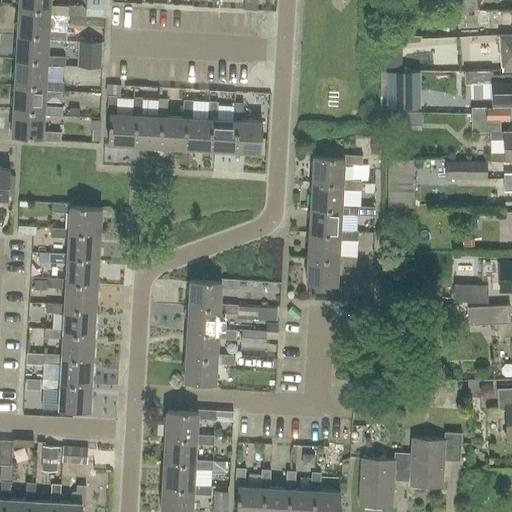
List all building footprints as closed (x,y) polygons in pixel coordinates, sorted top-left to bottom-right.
[(20,0),(20,9),(51,11),(51,15),(69,16),(69,7),(51,6),(51,0),(20,0)] [(255,0),(246,0),(246,9),(258,10),(258,0),(255,0)] [(457,0),(458,11),(478,10),(477,0),(457,0)] [(51,11),(20,9),(18,34),(49,36),(49,40),(67,41),(68,32),(50,31),(51,15),(51,11)] [(18,34),(17,59),(48,61),(48,64),(65,65),(66,56),(48,55),(49,40),(49,36),(18,34)] [(511,35),(501,36),(504,71),(511,70),(511,35)] [(103,42),(79,42),(78,66),(102,67),(103,42)] [(17,59),(15,85),(47,86),(46,90),(64,91),(65,82),(47,81),(48,64),(48,61),(17,59)] [(511,74),(492,75),(492,71),(474,71),(474,81),(494,80),(494,103),(511,102),(511,74)] [(47,86),(15,85),(14,110),(45,112),(45,115),(63,116),(63,107),(45,106),(46,90),(47,86)] [(109,144),(135,145),(137,115),(132,115),(116,114),(117,96),(108,96),(107,114),(111,114),(109,144)] [(137,115),(135,145),(160,147),(162,117),(158,116),(142,115),(143,98),(133,97),(132,115),(137,115)] [(187,118),(183,118),(167,117),(168,99),(159,99),(158,116),(162,117),(160,147),(185,148),(187,118)] [(187,118),(185,148),(210,150),(212,119),(208,119),(192,118),(193,101),(184,100),(183,118),(187,118)] [(210,150),(235,151),(237,120),(233,121),(217,120),(218,102),(209,101),(208,119),(212,119),(210,150)] [(234,103),(233,121),(237,120),(235,151),(261,153),(263,122),(243,120),(244,103),(234,103)] [(45,112),(14,110),(12,135),(42,137),(42,140),(61,141),(62,132),(44,131),(45,115),(45,112)] [(511,131),(503,132),(503,120),(474,119),(474,131),(498,132),(498,161),(511,160),(511,131)] [(379,154),(380,145),(372,144),(372,154),(379,154)] [(343,183),(343,180),(344,164),(362,165),(362,155),(344,154),(344,157),(315,156),(313,181),(343,183)] [(488,179),(488,161),(439,162),(439,177),(447,177),(447,180),(488,179)] [(10,169),(0,168),(0,199),(8,200),(10,169)] [(343,183),(313,181),(312,206),(342,208),(342,205),(343,189),(360,190),(361,181),(343,180),(343,183)] [(413,207),(413,187),(388,187),(388,207),(413,207)] [(69,212),(68,228),(68,232),(101,234),(102,208),(71,206),(71,203),(53,202),(52,211),(69,212)] [(312,206),(310,232),(341,233),(341,230),(342,214),(359,215),(360,206),(342,205),(342,208),(312,206)] [(466,217),(465,228),(472,228),(477,224),(477,217),(466,217)] [(68,232),(68,228),(52,227),(51,236),(68,237),(67,253),(67,257),(99,259),(101,234),(68,232)] [(310,232),(309,257),(339,258),(339,255),(340,239),(358,240),(358,231),(341,230),(341,233),(310,232)] [(67,257),(67,253),(50,252),(49,261),(67,262),(66,278),(65,282),(98,284),(99,259),(67,257)] [(357,256),(339,255),(339,258),(309,257),(308,282),(338,284),(339,265),(356,266),(357,256)] [(511,290),(511,262),(502,262),(502,290),(511,290)] [(65,287),(64,304),(64,307),(96,309),(98,284),(65,282),(66,278),(49,277),(48,286),(65,287)] [(191,280),(190,305),(220,307),(221,304),(221,288),(239,289),(240,279),(221,278),(221,282),(191,280)] [(489,285),(455,285),(455,302),(488,302),(489,285)] [(63,332),(95,334),(96,309),(64,307),(64,304),(47,303),(47,312),(64,313),(63,328),(63,332)] [(220,307),(190,305),(188,330),(219,332),(219,329),(220,313),(238,314),(238,305),(221,304),(220,307)] [(458,315),(452,304),(439,311),(445,321),(458,315)] [(511,322),(510,305),(470,307),(471,324),(511,322)] [(93,359),(95,334),(63,332),(63,328),(46,327),(45,337),(62,338),(61,354),(61,357),(93,359)] [(244,328),(244,339),(267,339),(267,329),(244,328)] [(237,330),(219,329),(219,332),(188,330),(187,356),(218,357),(218,354),(219,338),(236,339),(237,330)] [(60,383),(92,385),(93,359),(61,357),(61,354),(45,353),(44,362),(61,363),(60,379),(60,383)] [(218,357),(187,356),(185,381),(217,383),(218,363),(235,364),(235,355),(218,354),(218,357)] [(445,371),(438,363),(431,370),(439,378),(445,371)] [(90,410),(92,385),(60,383),(60,379),(43,378),(42,388),(59,389),(58,408),(90,410)] [(490,385),(484,385),(480,389),(480,395),(484,399),(490,399),(495,395),(495,389),(490,385)] [(511,387),(498,388),(499,408),(507,408),(508,440),(511,439),(511,387)] [(196,438),(196,434),(197,418),(215,419),(215,410),(197,409),(197,412),(168,410),(166,436),(196,438)] [(412,453),(411,481),(410,485),(443,487),(444,460),(461,461),(462,433),(445,432),(445,439),(413,437),(412,453)] [(166,436),(165,461),(195,463),(195,459),(196,443),(213,444),(214,435),(196,434),(196,438),(166,436)] [(13,441),(1,440),(0,458),(0,464),(12,465),(13,441)] [(89,447),(64,446),(63,463),(88,465),(89,447)] [(59,447),(44,447),(43,471),(57,472),(59,447)] [(394,480),(411,481),(412,453),(394,452),(394,459),(363,457),(360,505),(392,507),(394,480)] [(165,461),(163,486),(193,488),(193,485),(194,468),(212,469),(212,460),(195,459),(195,463),(165,461)] [(245,486),(246,468),(237,468),(236,486),(239,486),(237,511),(262,511),(264,487),(261,486),(245,486)] [(271,469),(262,469),(261,486),(264,487),(262,511),(287,511),(289,488),(286,488),(270,487),(271,469)] [(296,471),(287,470),(286,488),(289,488),(287,511),(313,511),(314,489),(311,489),(295,488),(296,471)] [(312,472),(311,489),(314,489),(313,511),(339,511),(340,490),(320,489),(321,472),(312,472)] [(0,511),(5,511),(6,498),(10,499),(11,481),(2,481),(1,498),(0,497),(0,511)] [(6,498),(5,511),(30,511),(32,500),(35,500),(36,483),(27,482),(26,500),(10,499),(6,498)] [(30,511),(56,511),(57,501),(60,502),(61,484),(52,484),(51,501),(35,500),(32,500),(30,511)] [(77,485),(77,492),(74,492),(72,494),(71,502),(60,502),(57,501),(56,511),(81,511),(82,504),(85,504),(86,486),(77,485)] [(211,486),(193,485),(193,488),(163,486),(162,511),(167,511),(191,511),(193,493),(210,494),(211,486)] [(228,511),(230,492),(215,492),(213,511),(228,511)]
